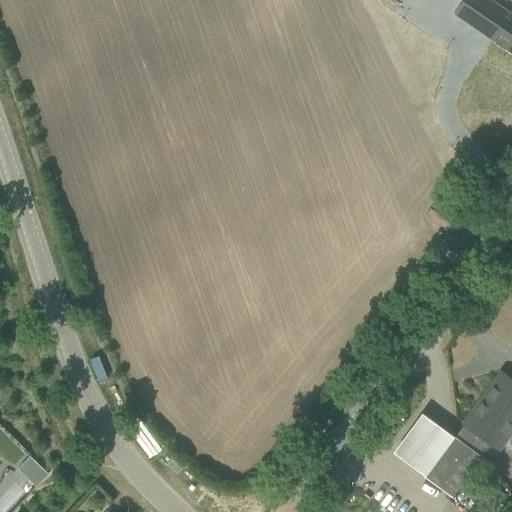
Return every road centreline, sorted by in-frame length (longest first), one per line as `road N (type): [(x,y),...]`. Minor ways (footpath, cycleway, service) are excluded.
road 1 (tertiary): [(176,511),(144,482),(90,404),(0,140)]
road 2 (tertiary): [(290,511),(511,215)]
